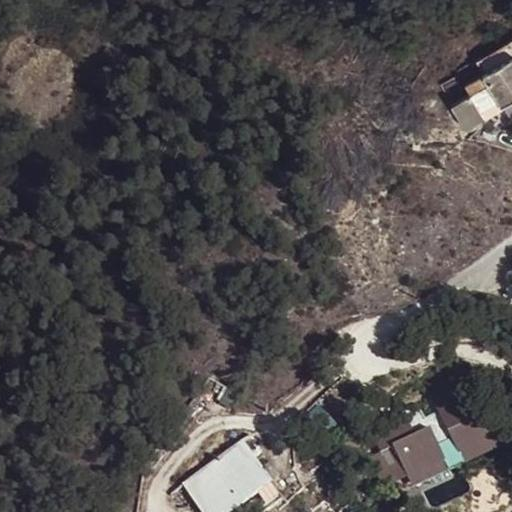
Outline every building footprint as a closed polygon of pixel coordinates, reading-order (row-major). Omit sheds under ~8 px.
[(471,92),(485,115),(511,98),(511,57),(486,74),(485,73),(468,83),(473,91),(471,92)] [(485,115),(471,92),(455,102),(468,124),(485,115)] [(496,449),(486,427),(480,430),(465,397),(437,409),(444,424),(429,430),(414,438),(407,422),(373,438),(381,455),(393,449),(400,464),(411,489),(449,472),(442,457),(456,450),(463,465),(496,449)] [(422,415),(407,422),(414,438),(429,430),(422,415)] [(271,485),(242,442),(180,484),(199,511),(231,511),(235,510),(271,485)] [(388,469),(400,464),(393,449),(381,455),(388,469)] [(271,485),(235,510),(236,511),(266,511),(282,501),(271,485)]
